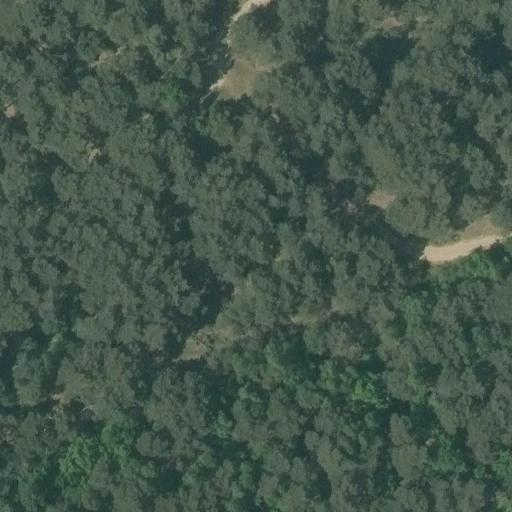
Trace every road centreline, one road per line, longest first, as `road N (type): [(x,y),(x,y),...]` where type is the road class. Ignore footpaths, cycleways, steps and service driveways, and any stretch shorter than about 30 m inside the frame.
road 1 (track): [(206,101),(408,246),(473,262),(511,250)]
road 2 (track): [(0,202),(206,101),(254,0)]
